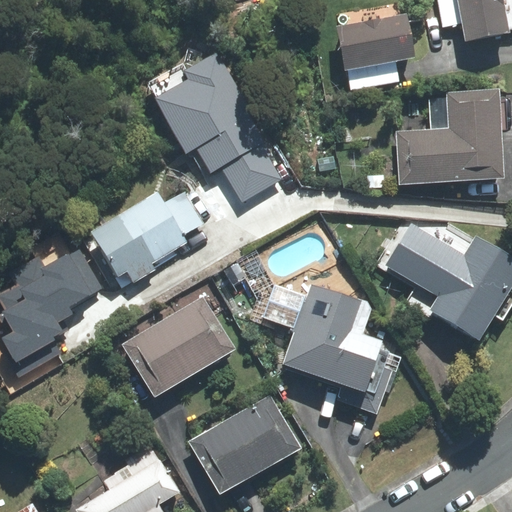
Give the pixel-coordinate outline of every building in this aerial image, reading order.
[(436,0),(441,31),(459,28),(462,49),(506,42),(499,0),(436,0)] [(334,34),(342,78),(347,77),(350,94),(397,85),(394,68),(412,65),(403,20),(401,20),(398,5),(338,16),(341,33),(334,34)] [(395,136),(397,189),(501,186),(498,96),(446,97),(447,125),(429,126),(429,135),(395,136)] [(155,198),(88,239),(116,283),(125,278),(131,288),(154,274),(151,269),(185,248),(181,240),(203,227),(184,196),(162,209),(155,198)] [(427,317),(476,348),(511,289),(511,266),(473,243),(462,260),(410,227),(383,271),(435,303),(427,317)] [(310,288),(280,371),(339,392),(335,404),(375,418),(391,374),(382,371),(387,356),(377,352),(379,347),(360,340),(371,310),(310,288)] [(203,300),(120,350),(153,404),(235,354),(203,300)] [(186,446),(217,501),(300,453),(269,399),(186,446)] [(108,495),(79,511),(158,511),(157,510),(179,497),(149,448),(125,463),(128,468),(113,477),(114,478),(103,485),(108,495)]
